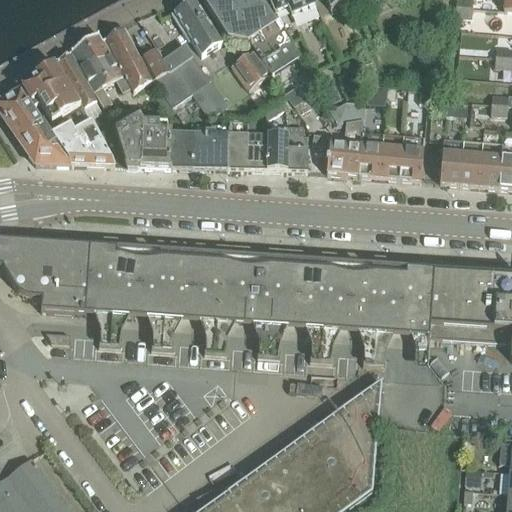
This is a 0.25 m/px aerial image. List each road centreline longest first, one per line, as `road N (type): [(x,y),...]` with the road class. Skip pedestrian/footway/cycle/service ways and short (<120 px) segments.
road 1 (tertiary): [(511,231),(63,200)]
road 2 (unclassified): [(314,386),(36,372)]
road 3 (unclassified): [(145,511),(314,386)]
road 4 (residential): [(0,83),(160,0)]
road 5 (unclassified): [(36,372),(32,401),(115,511)]
